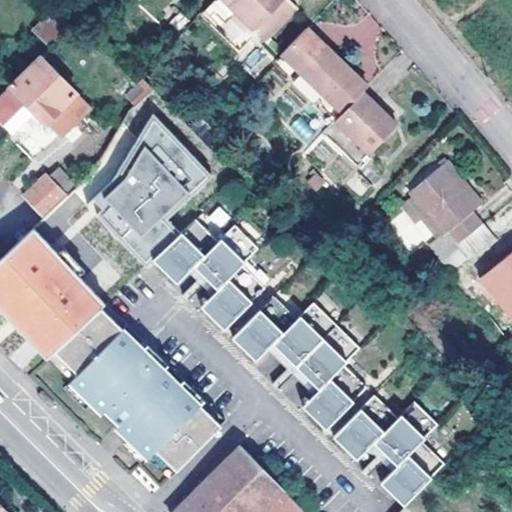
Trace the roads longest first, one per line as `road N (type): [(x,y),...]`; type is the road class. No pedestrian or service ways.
road 1 (residential): [(386,0),(511,145)]
road 2 (secondary): [(118,511),(0,393)]
road 3 (unknown): [(153,511),(264,406)]
road 4 (unknown): [(0,360),(96,254)]
